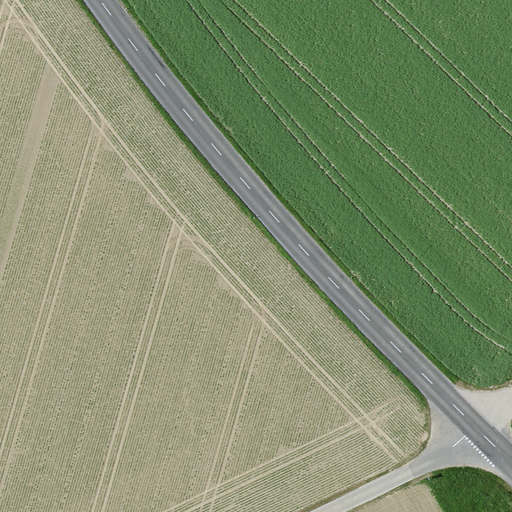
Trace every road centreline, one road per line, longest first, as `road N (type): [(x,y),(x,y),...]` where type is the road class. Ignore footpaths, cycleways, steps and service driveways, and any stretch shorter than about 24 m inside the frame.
road 1 (unclassified): [(101,0),(304,250),(511,466)]
road 2 (track): [(476,431),(326,511)]
